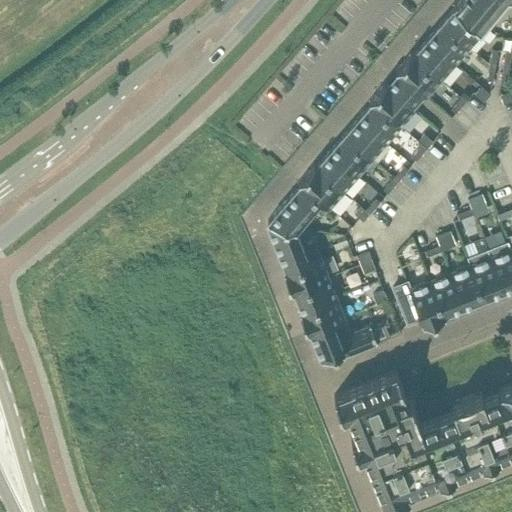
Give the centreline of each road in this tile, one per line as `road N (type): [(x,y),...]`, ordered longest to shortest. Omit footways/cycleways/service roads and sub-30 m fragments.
road 1 (tertiary): [(0,240),(165,103),(265,0)]
road 2 (tertiary): [(233,0),(0,195)]
road 3 (unclassified): [(511,308),(317,382)]
road 4 (tertiary): [(40,511),(0,380)]
